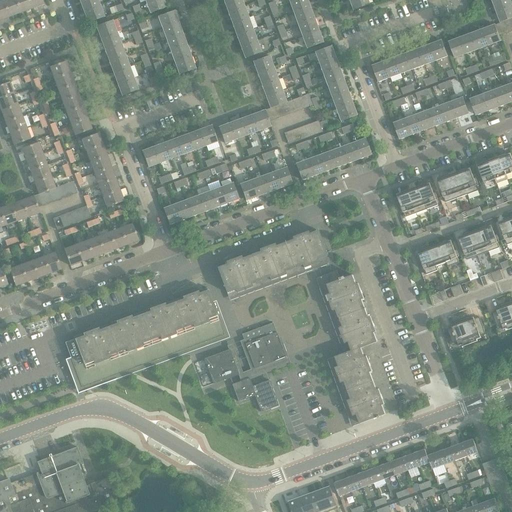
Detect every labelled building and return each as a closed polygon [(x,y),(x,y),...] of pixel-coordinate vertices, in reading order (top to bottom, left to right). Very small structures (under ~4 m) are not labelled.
[(10,17),(21,13),(16,0),(5,0),(4,1),(10,17)] [(28,0),(16,0),(21,13),(32,9),(28,0)] [(42,0),(28,0),(32,9),(44,5),(42,0)] [(80,0),(84,11),(100,6),(98,0),(80,0)] [(166,8),(163,0),(150,0),(146,2),(150,14),(166,8)] [(228,13),(244,7),(241,0),(226,0),(224,1),(228,13)] [(310,9),(307,0),(297,0),(290,3),(294,14),(310,9)] [(369,4),(367,0),(349,0),(353,10),(369,4)] [(492,0),(497,11),(511,5),(511,4),(510,0),(492,0)] [(0,20),(10,17),(4,1),(0,1),(0,20)] [(277,8),(274,2),(268,4),(271,10),(277,8)] [(124,10),(122,4),(116,7),(118,13),(124,10)] [(139,5),(133,7),(135,13),(141,11),(139,5)] [(397,9),(400,19),(413,15),(410,5),(397,9)] [(510,20),(511,19),(511,5),(497,11),(501,23),(505,22),(510,20)] [(100,6),(84,11),(89,23),(104,17),(100,6)] [(228,13),(232,24),(248,18),(244,7),(228,13)] [(271,10),(273,16),(279,14),(277,8),(271,10)] [(315,20),(310,9),(294,14),(299,26),(315,20)] [(163,29),(178,23),(174,11),(158,17),(163,29)] [(128,22),(134,20),(132,14),(126,16),(128,22)] [(264,19),(266,25),(272,22),(270,17),(264,19)] [(232,24),(237,36),(253,30),(248,18),(232,24)] [(303,37),(319,31),(315,20),(299,26),(303,37)] [(101,38),(117,33),(113,21),(97,27),(101,38)] [(145,22),(139,24),(141,30),(147,28),(145,22)] [(274,28),(272,22),(266,25),(268,31),(274,28)] [(505,22),(501,23),(496,25),(500,36),(509,33),(505,22)] [(178,23),(163,29),(167,40),(183,34),(178,23)] [(277,27),(279,33),(285,31),(283,25),(277,27)] [(496,25),(484,30),(490,45),(502,41),(500,36),(496,25)] [(237,36),(241,47),(257,41),(253,30),(237,36)] [(490,45),(484,30),(472,34),(478,50),(490,45)] [(132,33),(134,39),(140,37),(138,31),(132,33)] [(285,31),(279,33),(281,39),(287,37),(285,31)] [(323,43),(319,31),(303,37),(307,49),(323,43)] [(117,33),(101,38),(105,50),(121,44),(117,33)] [(183,34),(167,40),(171,51),(187,46),(183,34)] [(467,54),(478,50),(472,34),(461,38),(467,54)] [(134,39),(137,45),(143,43),(140,37),(134,39)] [(461,38),(449,42),(455,58),(467,54),(461,38)] [(151,39),(145,41),(147,47),(153,45),(151,39)] [(272,42),(275,48),(281,46),(278,40),(272,42)] [(257,41),(241,47),(245,59),(261,53),(257,41)] [(442,41),(431,45),(437,61),(448,57),(442,41)] [(121,44),(105,50),(110,62),(125,55),(121,44)] [(147,47),(149,53),(155,51),(153,45),(147,47)] [(437,61),(431,45),(419,49),(425,65),(437,61)] [(187,46),(171,51),(175,63),(191,57),(187,46)] [(319,64),(335,58),(331,46),(315,52),(319,64)] [(294,54),(291,48),(285,50),(288,56),(294,54)] [(419,49),(408,54),(414,70),(425,65),(419,49)] [(141,56),(143,62),(149,60),(147,54),(141,56)] [(414,70),(408,54),(396,58),(402,74),(414,70)] [(125,55),(110,62),(114,73),(130,67),(125,55)] [(258,74),(274,68),(269,56),(253,62),(258,74)] [(191,57),(175,63),(180,75),(196,69),(191,57)] [(287,62),(287,61),(285,57),(279,59),(281,65),(287,62)] [(304,63),(302,57),(296,59),(298,65),(304,63)] [(497,65),(503,63),(501,57),(495,59),(497,65)] [(324,76),(340,70),(335,58),(319,64),(324,76)] [(396,58),(385,62),(391,78),(402,74),(396,58)] [(491,67),(497,65),(495,59),(489,61),(491,67)] [(151,66),(149,60),(143,62),(145,68),(151,66)] [(50,68),(54,79),(71,73),(67,62),(50,68)] [(154,64),(156,70),(162,68),(160,62),(154,64)] [(373,66),(379,82),(391,78),(385,62),(373,66)] [(474,73),(480,71),(477,65),(472,67),(474,73)] [(289,68),(291,74),(297,72),(295,66),(289,68)] [(130,67),(114,73),(118,84),(134,78),(130,67)] [(472,67),(466,70),(468,76),(474,73),(472,67)] [(262,85),(278,79),(274,68),(258,74),(262,85)] [(328,87),(344,81),(340,70),(324,76),(328,87)] [(447,72),(449,78),(455,76),(453,70),(447,72)] [(489,78),(495,76),(493,70),(487,72),(489,78)] [(297,72),(291,74),(293,80),(299,78),(297,72)] [(487,72),(481,74),(483,80),(489,78),(487,72)] [(54,79),(58,91),(75,84),(71,73),(54,79)] [(308,74),(302,76),(304,82),(310,80),(308,74)] [(436,76),(430,79),(432,85),(438,82),(436,76)] [(149,79),(151,85),(157,83),(155,77),(149,79)] [(134,78),(118,84),(122,96),(138,90),(134,78)] [(463,80),(466,86),(472,84),(469,78),(463,80)] [(266,97),(282,91),(278,79),(262,85),(266,97)] [(427,87),(432,85),(430,79),(424,81),(427,87)] [(310,80),(304,82),(306,88),(312,86),(310,80)] [(332,99),(348,93),(344,81),(328,87),(332,99)] [(447,89),(453,87),(451,81),(445,83),(447,89)] [(0,99),(14,94),(9,83),(0,86),(0,99)] [(441,91),(447,89),(445,83),(439,85),(441,91)] [(80,96),(75,84),(58,91),(63,102),(80,96)] [(403,95),(409,93),(407,87),(401,89),(403,95)] [(505,87),(494,91),(500,107),(511,103),(505,87)] [(297,91),(299,97),(305,94),(303,88),(297,91)] [(424,98),(430,96),(428,90),(422,92),(424,98)] [(282,91),(266,97),(270,108),(275,107),(280,105),(286,103),(287,102),(282,91)] [(494,91),(482,95),(488,111),(500,107),(494,91)] [(422,92),(416,94),(418,100),(424,98),(422,92)] [(336,110),(352,104),(348,93),(332,99),(336,110)] [(384,95),(386,102),(392,99),(390,93),(384,95)] [(14,94),(0,99),(0,107),(1,111),(18,105),(14,94)] [(308,94),(303,96),(307,108),(312,106),(308,94)] [(477,116),(488,111),(482,95),(471,100),(477,116)] [(84,107),(80,96),(63,102),(67,113),(84,107)] [(297,99),(301,110),(307,108),(303,96),(297,99)] [(401,106),(407,104),(405,98),(399,100),(401,106)] [(457,119),(469,114),(464,98),(452,102),(457,119)] [(297,99),(291,101),(295,112),(301,110),(297,99)] [(399,100),(393,102),(395,108),(401,106),(399,100)] [(287,102),(286,103),(290,114),(295,112),(291,101),(287,102)] [(446,123),(457,119),(452,102),(440,107),(446,123)] [(280,105),(284,116),(290,114),(286,103),(280,105)] [(320,103),(314,105),(316,111),(322,109),(320,103)] [(352,104),(336,110),(340,122),(356,116),(352,104)] [(18,105),(1,111),(6,122),(22,116),(18,105)] [(280,105),(275,107),(279,118),(284,116),(280,105)] [(71,124),(88,118),(84,107),(67,113),(71,124)] [(275,107),(270,108),(265,111),(269,122),(279,118),(275,107)] [(429,111),(435,127),(446,123),(440,107),(429,111)] [(265,111),(253,115),(259,131),(271,127),(269,122),(265,111)] [(423,131),(435,127),(429,111),(417,115),(423,131)] [(253,115),(242,119),(248,135),(259,131),(253,115)] [(412,135),(423,131),(417,115),(406,119),(412,135)] [(22,116),(6,122),(10,134),(26,128),(22,116)] [(92,130),(88,118),(71,124),(75,136),(92,130)] [(242,119),(230,123),(236,139),(248,135),(242,119)] [(400,140),(412,135),(406,119),(394,124),(400,140)] [(318,121),(312,123),(316,134),(322,132),(318,121)] [(230,123),(219,128),(225,144),(236,139),(230,123)] [(316,134),(312,123),(307,125),(311,136),(316,134)] [(353,124),(347,126),(349,133),(355,130),(353,124)] [(307,125),(301,127),(305,138),(311,136),(307,125)] [(211,126),(200,130),(206,146),(217,142),(211,126)] [(344,135),(349,133),(347,126),(341,129),(344,135)] [(305,138),(301,127),(295,129),(300,140),(305,138)] [(26,128),(10,134),(14,145),(31,139),(26,128)] [(295,129),(290,131),(294,142),(300,140),(295,129)] [(200,130),(188,135),(194,150),(206,146),(200,130)] [(288,145),(294,142),(290,131),(284,133),(288,145)] [(103,145),(99,134),(82,140),(86,151),(103,145)] [(188,135),(177,139),(183,155),(194,150),(188,135)] [(320,143),(326,141),(324,135),(318,137),(320,143)] [(177,139),(165,143),(171,159),(183,155),(177,139)] [(353,143),(359,159),(371,155),(365,139),(353,143)] [(278,146),(276,140),(270,142),(272,148),(278,146)] [(23,149),(27,160),(44,154),(40,143),(23,149)] [(165,143),(154,147),(160,163),(171,159),(165,143)] [(298,152),(303,149),(301,143),(295,146),(298,152)] [(341,147),(347,163),(359,159),(353,143),(341,147)] [(107,157),(103,145),(86,151),(90,163),(107,157)] [(259,146),(253,148),(255,154),(261,152),(259,146)] [(142,152),(148,168),(160,163),(154,147),(142,152)] [(336,168),(347,163),(341,147),(330,152),(336,168)] [(247,151),(249,157),(255,154),(253,148),(247,151)] [(273,151),(267,153),(270,159),(276,157),(273,151)] [(319,156),(325,172),(336,168),(330,152),(319,156)] [(264,161),(270,159),(267,153),(262,155),(264,161)] [(499,156),(506,175),(511,172),(511,156),(511,154),(506,156),(505,153),(499,156)] [(48,166),(44,154),(27,160),(31,172),(48,166)] [(229,157),(230,160),(231,163),(237,161),(235,155),(229,157)] [(313,176),(325,172),(319,156),(307,160),(313,176)] [(488,160),(495,179),(497,184),(508,180),(506,175),(499,156),(500,159),(495,160),(495,159),(489,161),(489,160),(488,160)] [(107,157),(90,163),(95,174),(111,168),(107,157)] [(207,168),(213,165),(211,159),(205,162),(207,168)] [(296,164),(301,180),(313,176),(307,160),(296,164)] [(484,183),(495,179),(488,160),(482,162),(483,165),(478,166),(482,176),(480,177),(482,183),(484,182),(484,183)] [(241,170),(246,168),(244,162),(238,164),(241,170)] [(228,170),(226,164),(220,166),(222,172),(228,170)] [(31,172),(35,183),(52,177),(48,166),(31,172)] [(188,168),(190,174),(196,172),(194,166),(188,168)] [(115,179),(111,168),(95,174),(99,185),(115,179)] [(184,176),(190,174),(188,168),(182,170),(184,176)] [(274,172),(280,188),(292,184),(286,168),(274,172)] [(465,168),(459,171),(468,195),(479,191),(477,185),(478,185),(476,178),(474,179),(471,169),(466,171),(465,168)] [(448,174),(448,175),(457,199),(468,195),(459,171),(458,171),(459,173),(455,175),(455,174),(449,176),(448,174)] [(263,176),(269,193),(280,188),(274,172),(263,176)] [(197,175),(199,181),(205,178),(203,173),(197,175)] [(171,174),(165,177),(167,183),(173,181),(171,174)] [(446,203),(457,199),(448,175),(442,177),(443,179),(438,181),(441,191),(440,191),(442,198),(444,197),(446,203)] [(252,181),(257,197),(269,193),(263,176),(252,181)] [(52,177),(35,183),(39,195),(40,194),(45,192),(51,191),(56,189),(52,177)] [(161,185),(167,183),(165,177),(159,179),(161,185)] [(115,179),(99,185),(103,196),(120,190),(115,179)] [(186,179),(180,181),(182,187),(188,185),(186,179)] [(176,189),(182,187),(180,181),(174,183),(176,189)] [(257,197),(252,181),(240,185),(246,201),(257,197)] [(72,196),(77,194),(73,182),(68,184),(72,196)] [(227,204),(238,199),(233,183),(221,188),(227,204)] [(425,183),(418,186),(427,210),(428,210),(426,205),(432,203),(437,201),(436,200),(438,199),(436,193),(434,194),(430,184),(425,186),(425,183)] [(66,198),(72,196),(68,184),(62,186),(66,198)] [(66,198),(62,186),(57,189),(61,200),(66,198)] [(408,189),(408,190),(417,214),(427,210),(418,186),(419,188),(415,190),(414,189),(409,191),(408,189)] [(162,188),(157,190),(159,196),(165,193),(162,188)] [(209,192),(215,208),(227,204),(221,188),(209,192)] [(55,202),(61,200),(57,189),(56,189),(51,191),(55,202)] [(124,202),(120,190),(103,196),(107,208),(124,202)] [(405,218),(417,214),(408,190),(401,192),(402,194),(398,196),(401,206),(399,206),(401,212),(403,211),(405,218)] [(51,191),(45,192),(49,204),(55,202),(51,191)] [(44,206),(49,204),(45,192),(40,194),(44,206)] [(198,196),(204,212),(215,208),(209,192),(198,196)] [(40,194),(39,195),(34,196),(38,208),(44,206),(40,194)] [(40,213),(38,208),(34,196),(22,201),(29,217),(40,213)] [(186,200),(192,216),(204,212),(198,196),(186,200)] [(175,205),(181,221),(192,216),(186,200),(175,205)] [(17,222),(29,217),(22,201),(11,205),(17,222)] [(11,205),(0,209),(0,210),(6,226),(17,222),(11,205)] [(163,209),(169,225),(181,221),(175,205),(163,209)] [(91,218),(88,209),(87,207),(82,209),(86,220),(91,218)] [(86,220),(82,209),(76,211),(80,222),(86,220)] [(75,224),(80,222),(76,211),(71,213),(75,224)] [(75,224),(71,213),(65,215),(69,226),(75,224)] [(64,228),(69,226),(65,215),(60,217),(64,228)] [(57,230),(64,228),(60,217),(53,219),(57,230)] [(507,245),(511,243),(511,224),(509,217),(503,219),(504,222),(499,224),(503,233),(501,234),(503,240),(505,240),(507,245)] [(132,225),(121,229),(127,246),(139,241),(132,225)] [(486,226),(480,228),(489,252),(500,248),(498,243),(499,242),(497,235),(495,236),(492,226),(487,228),(486,226)] [(478,256),(489,252),(480,228),(479,228),(480,231),(476,232),(476,231),(470,233),(469,232),(478,256)] [(116,250),(127,246),(121,229),(110,233),(116,250)] [(284,243),(294,268),(302,265),(304,268),(328,259),(318,230),(308,234),(308,232),(292,237),(293,240),(284,243)] [(467,260),(478,256),(469,232),(463,234),(464,237),(459,239),(462,248),(461,249),(463,255),(465,255),(467,260)] [(98,237),(104,254),(116,250),(110,233),(98,237)] [(93,258),(104,254),(98,237),(87,241),(93,258)] [(446,240),(439,243),(448,267),(459,263),(457,257),(459,257),(457,250),(455,251),(451,241),(447,243),(446,240)] [(76,245),(82,262),(93,258),(87,241),(76,245)] [(260,252),(251,255),(260,281),(269,277),(271,281),(286,275),(285,272),(294,268),(284,243),(275,246),(274,244),(259,249),(260,252)] [(429,247),(438,271),(436,267),(446,263),(448,267),(439,243),(440,246),(436,247),(435,246),(430,248),(429,247)] [(70,266),(82,262),(76,245),(64,250),(70,266)] [(427,275),(438,271),(429,247),(423,249),(423,252),(419,253),(422,263),(420,264),(423,270),(425,269),(427,275)] [(55,253),(43,257),(49,274),(61,270),(55,253)] [(260,281),(251,255),(242,258),(241,256),(226,262),(226,264),(217,268),(227,293),(236,290),(237,293),(253,287),(251,284),(260,281)] [(38,278),(49,274),(43,257),(32,262),(38,278)] [(32,262),(21,266),(27,283),(38,278),(32,262)] [(16,287),(27,283),(21,266),(9,270),(16,287)] [(2,269),(0,269),(0,288),(8,285),(2,269)] [(345,277),(340,279),(341,280),(328,285),(331,294),(328,295),(333,311),(337,309),(340,318),(366,309),(362,300),(365,299),(359,284),(357,285),(353,276),(346,278),(345,277)] [(174,300),(191,348),(224,335),(207,288),(174,300)] [(140,313),(158,359),(191,348),(174,300),(140,313)] [(509,330),(511,329),(511,316),(507,302),(500,305),(500,308),(496,309),(497,311),(492,313),(498,330),(503,328),(504,330),(508,328),(509,330)] [(345,382),(348,391),(374,381),(371,372),(373,372),(367,356),(365,357),(361,348),(378,342),(375,333),(377,332),(371,316),(369,317),(366,309),(340,318),(343,327),(340,328),(346,343),(349,342),(352,351),(336,357),(339,366),(336,368),(342,383),(345,382)] [(107,325),(124,372),(158,359),(140,313),(107,325)] [(471,344),(478,342),(477,340),(482,338),(481,336),(486,334),(480,317),(475,319),(474,317),(470,319),(469,316),(462,319),(471,344)] [(464,347),(471,344),(462,319),(455,321),(456,324),(452,326),(452,327),(447,329),(453,346),(459,344),(459,346),(464,345),(464,347)] [(278,339),(278,338),(273,323),(242,335),(255,369),(285,358),(278,339)] [(81,388),(124,372),(107,325),(74,337),(75,339),(65,343),(81,388)] [(230,350),(229,350),(204,359),(209,372),(234,362),(230,350)] [(234,362),(209,372),(213,384),(239,375),(234,362)] [(249,378),(241,381),(232,385),(238,402),(255,396),(256,396),(253,387),(249,378)] [(278,406),(272,390),(270,383),(269,381),(253,387),(256,396),(255,396),(261,413),(278,406)] [(374,381),(348,391),(352,400),(348,401),(354,416),(357,415),(360,424),(378,417),(379,419),(381,418),(381,417),(386,415),(383,405),(385,405),(379,389),(377,390),(374,381)] [(473,439),(462,443),(467,457),(478,452),(473,439)] [(456,461),(467,457),(462,443),(451,447),(456,461)] [(9,479),(7,480),(0,482),(0,511),(94,511),(104,508),(102,504),(117,498),(109,478),(91,485),(91,487),(87,488),(78,465),(81,464),(85,475),(87,474),(77,447),(37,462),(42,475),(39,476),(38,473),(36,474),(37,476),(29,479),(28,477),(14,483),(15,485),(11,486),(9,479)] [(451,447),(439,452),(444,465),(456,461),(451,447)] [(425,449),(414,454),(419,467),(430,463),(428,456),(425,449)] [(433,469),(444,465),(439,452),(428,456),(430,463),(433,469)] [(407,471),(419,467),(414,454),(403,458),(407,471)] [(403,458),(391,462),(396,475),(407,471),(403,458)] [(494,460),(498,471),(504,469),(500,458),(494,460)] [(492,473),(498,471),(494,460),(488,462),(492,473)] [(385,480),(396,475),(391,462),(380,466),(385,480)] [(487,475),(492,473),(488,462),(483,464),(487,475)] [(380,466),(369,471),(374,484),(385,480),(380,466)] [(502,482),(508,480),(504,469),(498,471),(502,482)] [(369,471),(358,475),(363,488),(374,484),(369,471)] [(498,471),(492,473),(497,484),(502,482),(498,471)] [(492,473),(487,475),(491,487),(497,484),(492,473)] [(346,479),(351,492),(363,488),(358,475),(346,479)] [(346,479),(335,483),(340,496),(351,492),(346,479)] [(330,486),(320,490),(327,511),(329,511),(339,509),(330,486)] [(327,511),(320,490),(310,494),(316,511),(327,511)] [(316,511),(310,494),(299,498),(304,511),(316,511)] [(304,511),(299,498),(289,502),(292,511),(304,511)] [(495,498),(484,503),(487,511),(498,511),(500,511),(495,498)] [(474,511),(487,511),(484,503),(473,507),(474,511)]
